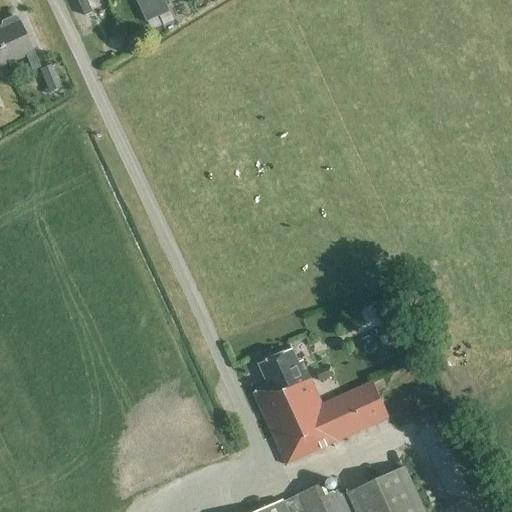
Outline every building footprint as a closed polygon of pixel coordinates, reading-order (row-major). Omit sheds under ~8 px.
[(136,0),(147,23),(158,18),(149,0),(136,0)] [(149,0),(158,18),(169,13),(163,0),(149,0)] [(101,31),(115,23),(104,2),(90,10),(101,31)] [(94,32),(85,12),(73,18),(83,38),(94,32)] [(18,20),(0,27),(0,47),(7,65),(33,54),(18,20)] [(136,25),(123,33),(130,45),(143,38),(136,25)] [(117,31),(109,35),(118,53),(125,50),(117,31)] [(65,51),(55,55),(65,80),(75,76),(65,51)] [(60,87),(49,61),(37,67),(48,93),(60,87)] [(387,297),(391,310),(406,306),(402,292),(387,297)] [(381,302),(369,307),(375,321),(387,315),(381,302)] [(284,467),(386,421),(370,385),(322,407),(306,372),(302,373),(293,352),(259,367),(268,388),(252,395),(284,467)] [(314,372),(319,382),(333,376),(329,365),(314,372)] [(447,462),(458,458),(447,422),(430,427),(438,451),(443,450),(447,462)] [(425,511),(405,469),(343,498),(335,481),(293,500),(295,503),(283,508),(282,506),(268,511),(425,511)] [(468,493),(466,477),(449,479),(452,511),(486,507),(484,491),(468,493)]
